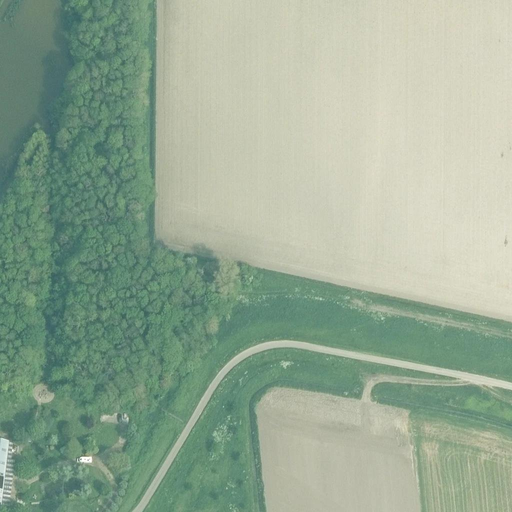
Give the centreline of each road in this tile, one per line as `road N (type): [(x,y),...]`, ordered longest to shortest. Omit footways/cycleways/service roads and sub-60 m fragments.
road 1 (unclassified): [(135,511),(215,380),(240,356),(269,346),(511,386)]
road 2 (track): [(173,309),(232,322),(267,289),(320,288),(511,332)]
